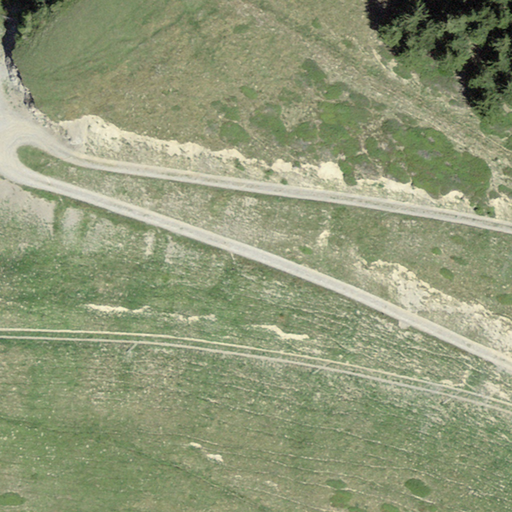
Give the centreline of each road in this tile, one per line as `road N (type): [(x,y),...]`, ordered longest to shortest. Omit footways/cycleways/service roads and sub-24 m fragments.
road 1 (track): [(511,229),(101,164),(30,131),(12,138),(7,153),(18,171),(352,286),(511,362)]
road 2 (track): [(0,337),(192,344),(373,375),(511,411)]
